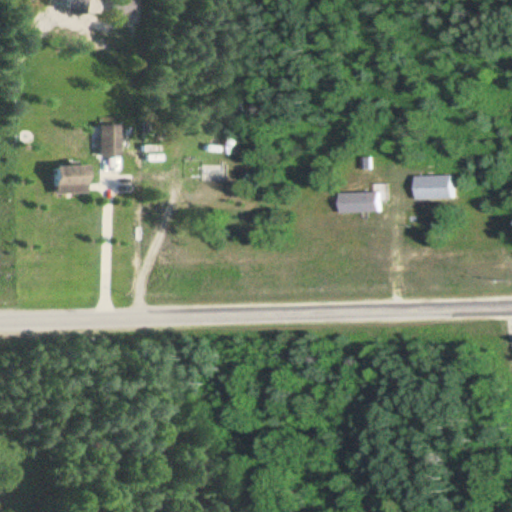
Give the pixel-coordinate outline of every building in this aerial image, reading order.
[(121,156),(121,124),(99,124),(99,156),(121,156)] [(243,154),(243,144),(224,144),(224,154),(243,154)] [(226,180),(226,164),(204,164),(204,180),(226,180)] [(87,165),(55,165),(55,193),(87,193),(87,165)] [(456,175),(419,175),(419,198),(456,198),(456,175)] [(344,211),(384,211),(384,191),(344,191),(344,211)]
